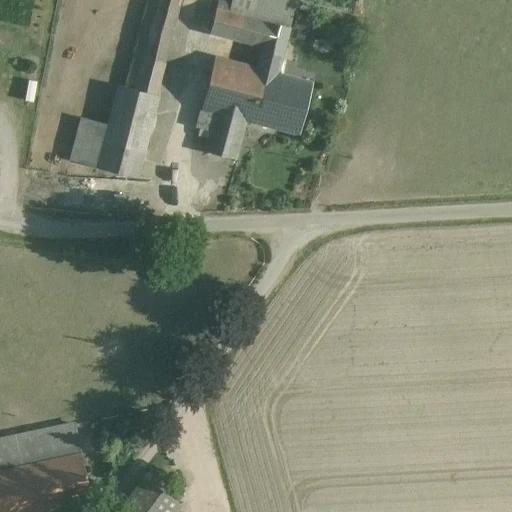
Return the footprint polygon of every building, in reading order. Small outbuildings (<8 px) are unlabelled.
[(139,180),(180,0),(141,0),(113,125),(83,119),(72,165),(139,180)] [(259,70),(283,76),(300,0),(299,0),(236,0),(235,6),(223,3),(215,37),(264,48),(259,70)] [(259,70),(218,60),(200,128),(213,132),(208,151),(242,160),(252,121),(301,133),(314,84),(283,76),(259,70)] [(0,438),(0,511),(34,511),(93,500),(76,422),(0,438)] [(121,511),(177,511),(184,504),(148,477),(121,511)]
